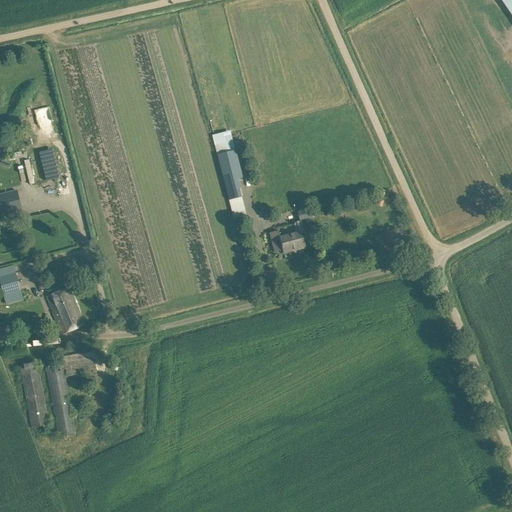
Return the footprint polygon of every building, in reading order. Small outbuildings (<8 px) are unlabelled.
[(511,0),(501,0),(511,16),(511,0)] [(40,127),(53,124),(48,106),(35,109),(40,127)] [(50,176),(59,174),(54,156),(46,158),(46,159),(41,160),(46,181),(51,180),(50,176)] [(22,160),(28,184),(33,183),(27,159),(22,160)] [(237,180),(225,183),(229,200),(241,197),(241,196),(237,180)] [(0,194),(0,215),(21,210),(16,190),(0,194)] [(304,231),(301,222),(293,224),(296,233),(280,237),(279,230),(270,233),(275,252),(283,250),(284,254),(305,248),(301,232),(304,231)] [(16,273),(0,277),(0,279),(3,293),(4,294),(20,291),(20,290),(16,275),(16,273)] [(47,295),(58,325),(62,334),(84,325),(70,287),(47,295)] [(96,372),(92,344),(56,349),(58,368),(46,370),(59,437),(74,434),(64,376),(96,372)] [(49,426),(40,376),(38,366),(34,367),(33,363),(24,365),(25,369),(21,369),(32,429),(49,426)]
